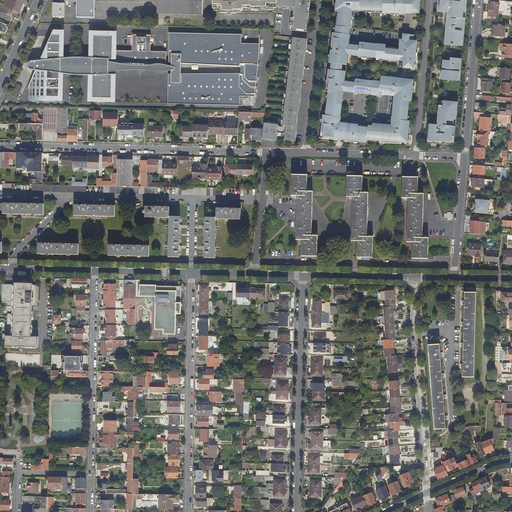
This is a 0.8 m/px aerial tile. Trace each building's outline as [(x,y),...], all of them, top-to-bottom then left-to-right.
[(3,0),(6,1),(5,5),(22,12),(27,0),(3,0)] [(78,0),(78,16),(95,17),(95,0),(78,0)] [(158,0),(158,13),(203,14),(203,0),(158,0)] [(213,0),(213,12),(220,12),(220,13),(228,13),(236,13),(236,12),(276,13),(277,0),(213,0)] [(277,0),(277,7),(282,7),(282,8),(291,10),(292,8),(294,9),(292,30),(307,32),(308,25),(309,18),(310,0),(277,0)] [(419,14),(419,0),(338,0),(335,36),(331,66),(323,138),(344,140),(355,142),(364,143),(380,143),(410,143),(413,80),(393,78),(391,96),(389,126),(381,126),(357,124),(340,123),(343,93),(344,81),(345,68),(346,56),(347,45),(348,38),(350,11),(419,14)] [(466,9),(466,0),(440,0),(439,12),(445,12),(444,26),(446,26),(444,44),(461,45),(462,30),(464,31),(465,18),(463,18),(464,9),(466,9)] [(491,0),(484,0),(484,3),(489,4),(488,16),(498,17),(499,13),(503,13),(504,5),(505,5),(505,4),(505,1),(497,1),(491,0)] [(0,10),(7,14),(11,15),(14,9),(6,6),(0,3),(0,10)] [(55,3),(54,16),(66,16),(66,3),(55,3)] [(494,24),(493,37),(503,38),(505,25),(494,24)] [(77,57),(62,58),(62,33),(56,33),(56,30),(55,30),(41,60),(34,60),(32,61),(31,61),(30,62),(29,64),(29,65),(30,67),(31,68),(37,70),(36,100),(38,100),(41,100),(42,97),(54,97),(61,98),(62,73),(77,74),(92,74),(92,98),(99,98),(99,102),(104,102),(104,99),(114,99),(114,74),(109,74),(110,71),(104,71),(104,61),(110,61),(110,58),(115,59),(115,34),(106,34),(106,30),(101,30),(100,33),(93,33),(93,57),(77,57)] [(175,69),(174,69),(172,70),(172,73),(169,73),(169,103),(241,104),(241,95),(256,95),(260,55),(260,50),(245,49),(245,43),(242,43),(243,33),(170,32),(170,61),(172,61),(172,65),(174,66),(175,66),(175,68),(175,69)] [(401,51),(347,45),(346,56),(402,62),(402,66),(415,68),(418,35),(403,33),(401,51)] [(133,50),(117,49),(117,61),(120,61),(120,62),(125,62),(127,62),(132,63),(137,64),(141,64),(142,65),(145,64),(147,64),(149,64),(152,64),(154,63),(156,63),(159,63),(162,63),(164,64),(164,62),(167,62),(167,51),(151,50),(152,34),(133,34),(133,50)] [(264,130),(263,139),(267,139),(272,140),(277,140),(277,139),(295,142),(295,137),(296,132),(297,128),(296,128),(297,123),(297,119),(298,110),(298,108),(299,108),(299,104),(300,98),(301,94),(300,94),(301,89),(301,85),(302,80),(303,76),(303,71),(304,67),(303,67),(304,62),(304,58),(305,53),(306,49),(306,44),(307,39),(306,39),(294,38),(292,52),(293,52),(291,65),(290,65),(289,79),(288,92),(287,92),(286,106),(284,126),(264,124),(264,130)] [(499,46),(498,56),(511,57),(511,43),(501,43),(500,46),(499,46)] [(449,60),(442,60),(441,79),(458,80),(459,72),(460,72),(461,58),(449,57),(449,60)] [(104,61),(104,71),(110,71),(123,70),(131,69),(137,69),(146,69),(153,70),(157,71),(162,71),(168,70),(172,70),(174,69),(175,69),(175,68),(175,66),(174,66),(172,65),(168,65),(157,63),(153,64),(146,65),(137,65),(131,64),(124,63),(110,61),(104,61)] [(511,68),(502,68),(501,80),(509,81),(509,73),(511,73),(511,68)] [(391,96),(393,78),(381,76),(381,81),(356,80),(356,84),(344,81),(343,93),(377,96),(377,94),(391,96)] [(483,78),(481,92),(491,93),(492,83),(487,83),(487,79),(483,78)] [(504,83),(503,94),(508,94),(510,94),(511,83),(504,83)] [(17,84),(12,96),(17,98),(22,87),(17,84)] [(499,97),(498,101),(509,102),(509,105),(511,105),(511,98),(508,98),(499,97)] [(426,142),(454,142),(455,125),(453,125),(454,117),(456,118),(457,101),(443,100),(442,105),(438,105),(437,124),(428,124),(426,142)] [(500,108),(499,115),(511,116),(511,114),(511,105),(509,105),(507,105),(507,109),(500,108)] [(43,108),(43,113),(43,118),(58,118),(58,108),(43,108)] [(58,108),(58,118),(58,131),(58,141),(68,142),(68,127),(68,108),(58,108)] [(90,111),(91,120),(100,120),(101,111),(90,111)] [(239,112),(239,121),(252,122),(252,116),(252,113),(239,112)] [(32,114),(32,124),(43,124),(43,120),(39,120),(39,118),(38,118),(38,114),(32,114)] [(103,114),(103,126),(112,126),(118,126),(118,114),(103,114)] [(499,115),(499,119),(505,119),(508,120),(508,124),(507,130),(502,129),(502,132),(510,133),(511,116),(499,115)] [(481,117),(479,131),(489,131),(490,131),(491,118),(481,117)] [(43,124),(43,131),(58,131),(58,118),(43,118),(43,120),(43,124)] [(208,122),(208,135),(219,135),(219,134),(223,134),(224,122),(208,122)] [(224,122),(223,134),(223,135),(230,135),(230,133),(238,134),(239,123),(224,122)] [(19,124),(19,130),(37,130),(37,141),(43,141),(43,131),(43,124),(32,124),(27,124),(19,124)] [(122,126),(122,135),(127,135),(127,139),(133,139),(133,136),(133,124),(122,124),(122,126)] [(145,124),(133,124),(133,136),(145,136),(145,124)] [(68,127),(68,142),(78,142),(78,131),(73,130),(73,127),(68,127)] [(148,127),(148,138),(163,138),(163,128),(153,128),(148,127)] [(178,127),(178,137),(183,137),(183,138),(193,138),(193,127),(178,127)] [(253,135),(253,140),(262,141),(263,139),(264,130),(254,129),(251,129),(251,130),(251,135),(253,135)] [(195,134),(195,142),(203,142),(203,130),(199,130),(199,134),(195,134)] [(478,130),(478,136),(479,137),(479,139),(478,145),(487,146),(489,131),(479,131),(478,130)] [(475,148),(475,158),(484,159),(485,149),(475,148)] [(17,159),(17,168),(27,168),(41,168),(41,153),(13,153),(13,158),(13,159),(17,159)] [(62,156),(62,160),(60,161),(60,165),(73,165),(73,156),(62,156)] [(73,156),(73,165),(88,165),(88,162),(88,157),(73,156)] [(103,163),(103,167),(112,167),(112,157),(103,157),(103,163)] [(148,161),(147,170),(159,171),(159,172),(159,176),(163,176),(163,175),(163,163),(163,160),(148,159),(148,161)] [(118,160),(118,173),(118,174),(118,186),(132,187),(132,181),(133,160),(122,160),(118,160)] [(226,165),(226,175),(238,175),(238,165),(226,165)] [(474,165),(473,178),(483,179),(485,166),(474,165)] [(193,168),(192,177),(198,178),(198,179),(199,179),(200,179),(201,179),(201,178),(202,178),(207,178),(208,167),(208,166),(201,166),(201,168),(198,168),(193,168)] [(208,167),(207,178),(207,179),(222,180),(222,169),(218,169),(218,166),(215,166),(215,167),(208,167)] [(243,166),(243,175),(253,175),(253,166),(243,166)] [(28,170),(28,184),(39,184),(39,170),(28,170)] [(102,183),(102,186),(104,186),(118,186),(118,174),(112,174),(112,183),(102,183)] [(147,175),(147,187),(157,187),(162,187),(162,184),(151,184),(151,175),(147,175)] [(298,198),(297,240),(303,240),(303,242),(302,242),(302,243),(302,256),(301,256),(301,257),(317,257),(317,256),(317,236),(318,236),(311,235),(311,234),(312,234),(313,192),(306,192),(306,190),(307,190),(307,189),(307,176),(308,176),(308,175),(292,175),(292,196),(291,196),(298,196),(298,198)] [(353,199),(352,241),(358,241),(358,244),(357,243),(357,244),(357,257),(357,258),(372,258),(373,237),(366,237),(366,235),(367,235),(368,193),(362,193),(362,191),(362,190),(363,177),(363,176),(347,176),(347,177),(348,177),(347,197),(354,198),(354,199),(353,199)] [(413,243),(413,245),(412,245),(413,245),(413,258),(412,258),(412,259),(428,259),(428,238),(422,238),(422,236),(423,194),(417,194),(417,192),(418,192),(418,191),(418,178),(418,177),(402,177),(402,178),(403,178),(402,198),(402,199),(409,199),(409,201),(408,201),(407,243),(413,243)] [(473,178),(472,186),(484,187),(484,186),(489,186),(489,180),(483,179),(473,178)] [(32,184),(32,191),(86,192),(86,186),(72,185),(69,185),(42,185),(32,184)] [(104,186),(104,193),(157,194),(157,187),(147,187),(142,187),(139,187),(132,187),(118,186),(104,186)] [(490,200),(476,199),(475,203),(474,204),(474,207),(475,208),(474,213),(488,214),(490,200)] [(504,205),(503,211),(511,211),(511,202),(507,202),(504,201),(504,205)] [(0,204),(0,210),(3,211),(3,214),(43,215),(43,205),(35,204),(32,204),(14,204),(12,204),(3,204),(0,204)] [(74,205),(74,216),(115,217),(115,206),(74,205)] [(145,214),(145,217),(169,218),(168,257),(179,257),(179,249),(179,246),(180,228),(180,225),(180,217),(169,217),(170,207),(145,207),(145,210),(143,210),(143,214),(145,214)] [(217,208),(216,218),(205,217),(205,226),(205,228),(205,246),(204,249),(204,258),(215,258),(216,219),(240,219),(241,209),(217,208)] [(503,211),(502,219),(502,220),(510,221),(511,211),(503,211)] [(471,221),(470,234),(478,235),(479,222),(478,222),(478,221),(477,221),(477,217),(471,216),(470,221),(471,221)] [(511,221),(510,221),(502,220),(501,229),(508,230),(509,226),(511,226),(511,221)] [(504,251),(503,262),(511,263),(511,235),(508,236),(507,251),(504,251)] [(38,244),(38,254),(78,255),(78,244),(38,244)] [(468,244),(467,255),(475,256),(475,257),(480,257),(481,245),(468,244)] [(109,245),(108,256),(149,257),(149,246),(109,245)] [(484,252),(484,261),(499,262),(499,253),(484,252)] [(124,280),(124,294),(136,295),(136,280),(124,280)] [(3,284),(3,305),(15,306),(14,336),(6,336),(6,346),(38,347),(39,337),(31,337),(32,306),(37,307),(38,285),(33,285),(33,284),(15,283),(15,285),(3,284)] [(105,284),(104,295),(116,295),(116,294),(116,285),(105,284)] [(155,297),(156,297),(156,330),(164,330),(164,334),(176,334),(176,303),(181,303),(182,286),(141,285),(141,290),(139,290),(139,291),(140,292),(140,297),(155,297)] [(199,295),(198,299),(209,300),(209,286),(201,285),(200,295),(199,295)] [(237,288),(236,297),(251,297),(251,289),(237,288)] [(251,289),(251,297),(265,297),(265,289),(251,289)] [(335,291),(334,299),(349,299),(349,291),(335,291)] [(378,292),(379,300),(387,299),(395,299),(394,291),(378,292)] [(465,292),(463,377),(474,377),(476,292),(465,292)] [(497,296),(497,303),(510,303),(511,303),(511,293),(497,293),(497,296)] [(121,304),(121,310),(124,310),(136,309),(136,295),(124,294),(124,304),(121,304)] [(77,295),(77,300),(77,311),(82,311),(85,311),(85,295),(77,295)] [(104,295),(104,306),(115,307),(116,295),(104,295)] [(280,298),(280,312),(288,312),(289,298),(280,298)] [(200,303),(200,313),(209,314),(209,305),(209,301),(209,300),(198,299),(198,303),(200,303)] [(314,299),(313,313),(329,313),(330,313),(330,306),(330,302),(325,302),(325,310),(322,309),(322,299),(314,299)] [(387,299),(387,308),(393,307),(396,307),(395,299),(387,299)] [(385,308),(385,316),(394,315),(393,307),(387,308),(385,308)] [(129,314),(129,325),(136,325),(136,309),(124,310),(124,315),(129,314)] [(53,311),(53,324),(57,324),(57,327),(61,326),(61,314),(57,314),(57,311),(53,311)] [(280,312),(279,326),(288,327),(288,312),(280,312)] [(313,313),(313,327),(321,327),(321,323),(328,323),(329,313),(313,313)] [(385,316),(386,319),(381,320),(382,324),(386,324),(395,323),(394,319),(397,319),(396,315),(394,315),(385,316)] [(200,321),(200,336),(208,336),(208,321),(200,321)] [(386,324),(387,332),(395,331),(395,323),(386,324)] [(110,325),(104,325),(104,330),(106,330),(106,333),(106,337),(117,337),(117,331),(117,325),(110,325)] [(387,332),(387,340),(393,340),(396,339),(395,331),(387,332)] [(279,334),(279,342),(290,342),(290,334),(279,334)] [(315,335),(315,343),(326,344),(326,335),(315,335)] [(200,336),(200,350),(208,350),(208,341),(208,336),(200,336)] [(101,340),(101,353),(98,353),(98,356),(107,356),(107,347),(107,340),(101,340)] [(385,340),(385,348),(394,348),(393,340),(387,340),(385,340)] [(73,347),(73,351),(82,351),(82,341),(73,341),(73,347)] [(279,342),(278,351),(289,351),(290,342),(279,342)] [(315,343),(314,351),(325,352),(326,344),(315,343)] [(429,345),(435,429),(446,428),(439,344),(429,345)] [(168,345),(168,354),(178,354),(178,345),(168,345)] [(385,348),(386,356),(388,356),(394,356),(394,348),(385,348)] [(208,354),(208,366),(217,366),(219,366),(219,354),(208,354)] [(388,356),(389,364),(397,364),(397,356),(394,356),(388,356)] [(276,358),(275,366),(287,366),(287,358),(276,358)] [(312,359),(311,367),(322,367),(323,359),(312,359)] [(389,364),(390,372),(398,372),(397,364),(389,364)] [(275,366),(275,375),(286,375),(287,366),(275,366)] [(311,367),(311,375),(322,376),(322,367),(311,367)] [(204,372),(204,377),(214,377),(214,379),(218,379),(218,376),(214,376),(214,372),(214,370),(214,369),(207,369),(207,372),(204,372)] [(102,371),(102,382),(103,382),(103,386),(114,387),(114,373),(114,371),(102,371)] [(135,374),(135,377),(134,377),(134,387),(135,387),(147,387),(147,372),(138,372),(135,372),(126,372),(126,373),(126,374),(135,374)] [(147,372),(147,387),(167,388),(167,384),(151,383),(151,374),(155,374),(155,372),(152,372),(147,372)] [(179,372),(173,372),(167,372),(163,372),(163,376),(168,376),(168,375),(170,375),(170,376),(170,383),(171,383),(171,385),(173,385),(173,384),(179,384),(179,380),(180,380),(180,377),(179,377),(179,372)] [(200,378),(200,388),(209,388),(209,379),(200,378)] [(390,381),(391,390),(399,389),(399,380),(390,381)] [(277,382),(277,390),(288,391),(288,383),(277,382)] [(313,383),(313,391),(324,392),(324,384),(313,383)] [(129,391),(129,402),(134,402),(134,401),(135,387),(134,387),(121,387),(120,392),(124,392),(124,390),(128,390),(129,391)] [(135,387),(134,401),(138,401),(139,401),(139,400),(143,400),(143,394),(139,394),(139,390),(146,390),(147,389),(150,389),(150,392),(169,392),(170,388),(167,388),(147,387),(135,387)] [(387,390),(388,398),(391,398),(400,397),(399,389),(391,390),(387,390)] [(277,394),(277,399),(288,399),(288,391),(277,390),(273,390),(273,394),(277,394)] [(210,391),(210,397),(210,401),(221,401),(221,391),(210,391)] [(313,391),(313,400),(324,400),(324,392),(313,391)] [(104,393),(104,402),(115,402),(115,397),(111,397),(111,393),(104,393)] [(391,398),(392,406),(400,405),(400,397),(391,398)] [(168,401),(168,411),(168,412),(169,412),(181,412),(181,402),(180,402),(180,401),(178,401),(168,401)] [(495,403),(494,415),(505,416),(511,415),(511,408),(506,409),(506,403),(502,403),(495,403)] [(198,405),(197,414),(199,414),(199,416),(209,416),(212,416),(213,416),(213,405),(198,405)] [(392,406),(393,414),(399,413),(401,413),(400,405),(392,406)] [(274,407),(274,415),(285,415),(285,407),(274,407)] [(310,407),(310,416),(321,416),(321,408),(310,407)] [(386,414),(387,422),(391,422),(399,421),(402,421),(401,417),(399,418),(399,413),(393,414),(386,414)] [(169,415),(169,424),(180,425),(180,415),(169,415)] [(274,415),(274,423),(285,423),(285,415),(274,415)] [(198,416),(198,426),(209,426),(209,416),(199,416),(198,416)] [(310,416),(310,424),(321,424),(321,416),(310,416)] [(391,422),(391,430),(397,430),(400,430),(399,421),(391,422)] [(169,429),(169,439),(179,439),(179,429),(169,429)] [(200,429),(199,441),(209,441),(209,429),(200,429)] [(389,431),(389,439),(398,438),(397,430),(391,430),(389,431)] [(276,431),(276,439),(287,439),(287,431),(276,431)] [(309,432),(309,437),(312,437),(312,440),(323,440),(323,432),(312,432),(309,432)] [(100,435),(99,445),(104,445),(107,445),(107,448),(116,448),(116,438),(119,438),(119,433),(104,433),(102,433),(102,435),(100,435)] [(386,439),(386,447),(390,447),(398,446),(398,438),(389,439),(386,439)] [(481,443),(486,454),(495,450),(493,447),(494,440),(494,438),(482,443),(481,443)] [(276,443),(275,447),(286,447),(287,439),(276,439),(269,439),(269,443),(276,443)] [(323,440),(312,440),(312,443),(308,443),(308,448),(323,448),(323,447),(323,440)] [(134,441),(134,448),(133,454),(138,454),(138,446),(137,446),(137,444),(139,444),(139,445),(142,445),(142,441),(134,441)] [(169,442),(169,454),(179,454),(180,442),(169,442)] [(475,444),(480,456),(486,454),(481,443),(481,442),(478,443),(475,444)] [(205,449),(205,457),(217,458),(217,445),(204,445),(204,449),(205,449)] [(390,447),(391,455),(399,454),(398,446),(390,447)] [(69,447),(69,453),(80,454),(80,456),(84,456),(84,454),(86,454),(87,447),(69,447)] [(123,448),(123,452),(128,452),(128,463),(133,464),(133,459),(133,454),(134,448),(123,448)] [(473,452),(466,455),(468,460),(470,465),(478,461),(475,456),(476,456),(476,455),(475,455),(473,452)] [(169,455),(169,465),(175,465),(175,464),(180,464),(180,455),(169,455)] [(273,455),(272,463),(283,463),(284,455),(273,455)] [(309,456),(308,464),(319,464),(320,456),(309,456)] [(454,458),(443,463),(443,464),(444,465),(447,471),(451,470),(455,468),(454,467),(458,465),(457,463),(454,458)] [(40,465),(40,470),(49,470),(49,461),(49,459),(43,459),(43,465),(40,465)] [(200,460),(200,470),(202,470),(213,470),(213,460),(200,460)] [(457,463),(458,465),(460,469),(470,465),(468,460),(464,461),(463,460),(457,463)] [(272,463),(272,472),(283,472),(283,463),(272,463)] [(308,464),(308,472),(319,473),(319,464),(308,464)] [(434,470),(439,479),(448,475),(447,471),(444,465),(434,470)] [(167,467),(167,478),(178,478),(178,468),(167,467)] [(377,467),(380,474),(380,475),(384,473),(384,472),(386,471),(385,467),(377,467)] [(400,476),(405,487),(414,483),(409,472),(400,476)] [(376,490),(380,500),(390,495),(380,475),(380,474),(376,475),(381,486),(382,485),(383,487),(376,490)] [(0,476),(0,480),(1,480),(1,485),(0,485),(0,492),(9,492),(9,477),(2,477),(0,476)] [(479,480),(483,488),(484,490),(491,487),(490,485),(492,484),(493,480),(493,476),(487,478),(486,477),(479,480)] [(48,477),(48,488),(62,488),(62,493),(67,493),(67,478),(48,477)] [(76,478),(76,489),(86,489),(86,478),(76,478)] [(106,490),(106,494),(127,494),(133,494),(133,479),(128,479),(128,490),(106,490)] [(267,485),(267,487),(271,487),(274,487),(285,488),(285,479),(274,479),(274,480),(274,485),(271,485),(267,485)] [(310,480),(310,489),(321,489),(321,481),(310,480)] [(472,483),(474,488),(470,490),(472,495),(483,490),(483,488),(479,480),(472,483)] [(388,485),(392,495),(402,491),(397,481),(388,485)] [(28,482),(27,493),(38,493),(38,483),(28,482)] [(274,490),(274,495),(285,496),(285,488),(274,487),(274,490)] [(454,491),(455,494),(457,498),(467,494),(464,487),(454,491)] [(196,488),(196,497),(206,497),(206,488),(196,488)] [(310,489),(310,497),(321,497),(321,489),(310,489)] [(76,496),(76,507),(85,507),(85,494),(71,493),(71,496),(76,496)] [(133,494),(133,499),(141,499),(141,501),(157,502),(159,502),(159,508),(157,508),(153,508),(153,510),(159,510),(173,510),(173,503),(176,503),(176,502),(178,502),(178,495),(138,494),(133,494)] [(436,501),(439,508),(436,509),(435,511),(445,511),(445,508),(452,505),(447,494),(437,498),(436,501)] [(42,496),(41,507),(39,507),(39,509),(33,509),(33,506),(25,506),(25,509),(24,511),(47,511),(47,508),(47,497),(42,496)] [(351,500),(355,510),(366,505),(365,502),(363,497),(355,500),(354,499),(351,500)] [(235,502),(235,505),(237,505),(237,509),(233,509),(233,511),(241,511),(242,499),(242,498),(237,498),(237,502),(235,502)] [(1,500),(1,510),(9,510),(10,500),(1,500)] [(101,500),(101,509),(110,509),(113,509),(113,500),(101,500)] [(271,503),(271,511),(279,511),(281,511),(282,504),(271,503)] [(339,506),(341,511),(351,511),(347,503),(339,506)]
